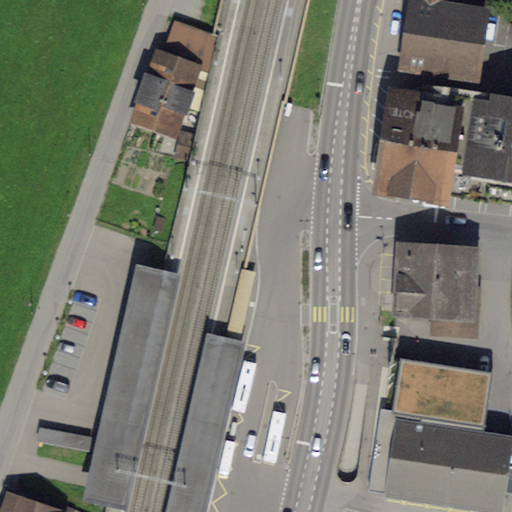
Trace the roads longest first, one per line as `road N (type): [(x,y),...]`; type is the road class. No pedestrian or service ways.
road 1 (unclassified): [(160,0),(0,450)]
road 2 (secondary): [(300,511),(331,368),(334,213)]
road 3 (secondary): [(334,213),(360,0)]
road 4 (tertiary): [(334,213),(511,227)]
